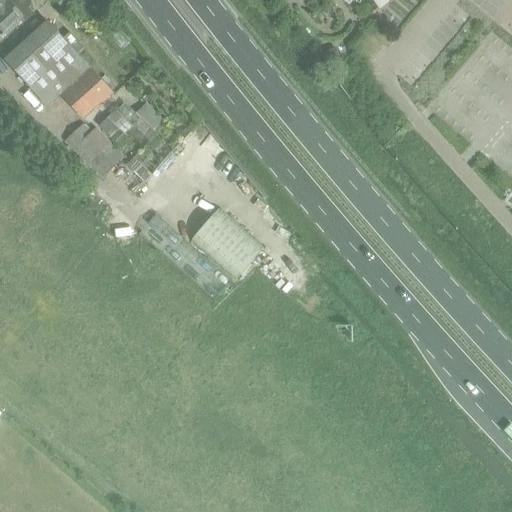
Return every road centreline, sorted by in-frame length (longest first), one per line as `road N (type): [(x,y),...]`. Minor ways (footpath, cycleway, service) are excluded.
road 1 (primary): [(154,0),(367,262),(511,419)]
road 2 (primary): [(511,361),(204,0)]
